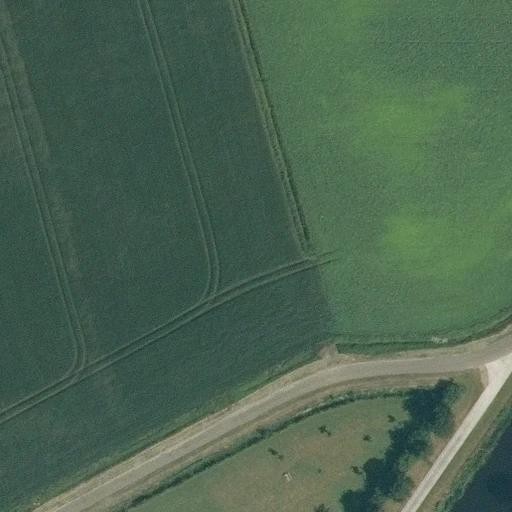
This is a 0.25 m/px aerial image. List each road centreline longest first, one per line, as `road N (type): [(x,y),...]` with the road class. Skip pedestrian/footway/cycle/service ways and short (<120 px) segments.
road 1 (unclassified): [(61,511),(306,385),(493,355)]
road 2 (unclassified): [(408,511),(496,383),(493,355)]
